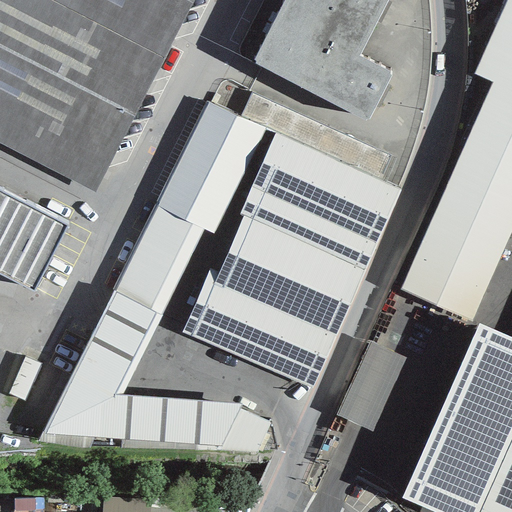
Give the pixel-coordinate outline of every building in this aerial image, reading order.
[(192,0),(0,0),(0,139),(93,188),(192,0)] [(284,0),(253,63),(367,122),(392,73),(360,56),(386,0),(284,0)] [(511,228),(511,0),(505,0),(473,75),(490,83),(399,290),(471,321),(511,228)] [(266,124),(205,95),(41,437),(216,449),(217,445),(257,446),(270,416),(238,403),(241,394),(124,385),(203,224),(213,229),(266,124)] [(404,180),(274,122),(235,207),(245,211),(218,270),(210,266),(183,326),(312,384),(404,180)] [(74,224),(0,185),(0,279),(35,298),(74,224)] [(511,511),(511,330),(481,317),(407,483),(469,510),(474,497),(507,511),(511,511)] [(339,417),(374,433),(409,359),(373,343),(339,417)] [(149,511),(150,500),(101,497),(100,511),(149,511)]
